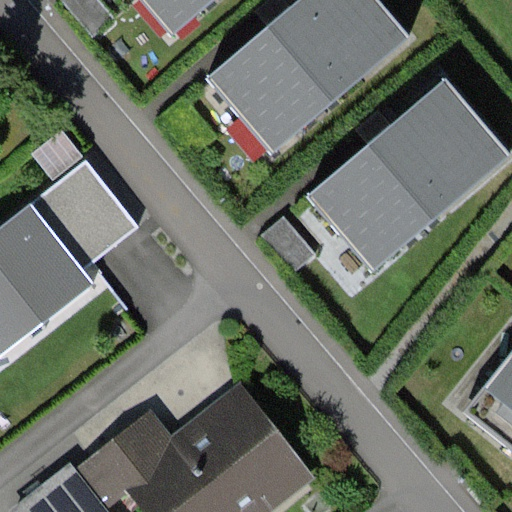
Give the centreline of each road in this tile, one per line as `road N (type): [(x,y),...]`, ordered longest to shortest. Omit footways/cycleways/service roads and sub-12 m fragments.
road 1 (residential): [(238,278),(3,0)]
road 2 (residential): [(0,464),(238,278)]
road 3 (residential): [(413,488),(238,278)]
